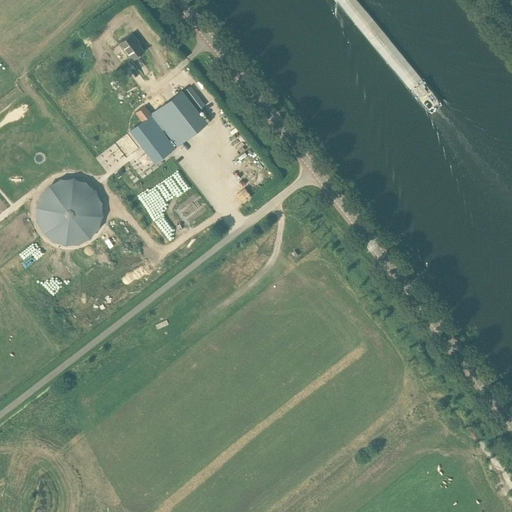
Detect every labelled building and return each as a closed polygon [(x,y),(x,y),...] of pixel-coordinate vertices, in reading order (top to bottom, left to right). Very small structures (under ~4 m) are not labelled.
[(109,33),(123,21),(117,15),(104,28),(109,33)] [(136,40),(137,39),(132,33),(119,43),(132,60),(144,51),(136,40)] [(182,90),(152,114),(176,146),(180,144),(193,133),(196,131),(207,122),(182,90)] [(136,113),(142,121),(151,114),(145,106),(136,113)] [(155,164),(175,148),(150,116),(130,131),(155,164)] [(120,168),(114,172),(118,177),(124,173),(120,168)] [(66,243),(76,242),(91,236),(100,226),(104,213),(101,206),(102,201),(98,190),(87,180),(73,176),(65,177),(51,182),(40,194),(37,206),(37,216),(43,230),(54,239),(66,243)] [(229,189),(234,205),(244,202),(239,186),(229,189)] [(188,228),(211,213),(205,203),(182,218),(188,228)] [(174,232),(164,219),(160,223),(169,235),(174,232)] [(26,274),(42,265),(39,259),(23,268),(26,274)]
